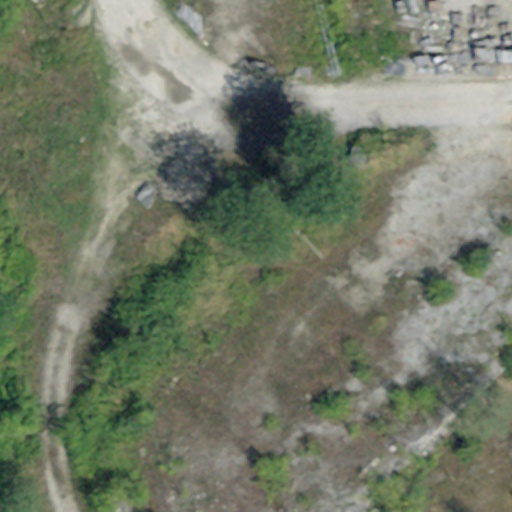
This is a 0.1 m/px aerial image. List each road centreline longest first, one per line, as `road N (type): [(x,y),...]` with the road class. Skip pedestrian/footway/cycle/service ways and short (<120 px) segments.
road 1 (track): [(174,99),(265,100),(384,80),(491,45),(470,138),(291,326),(263,393),(231,441)]
road 2 (track): [(202,0),(174,99),(100,261),(64,381),(55,511)]
